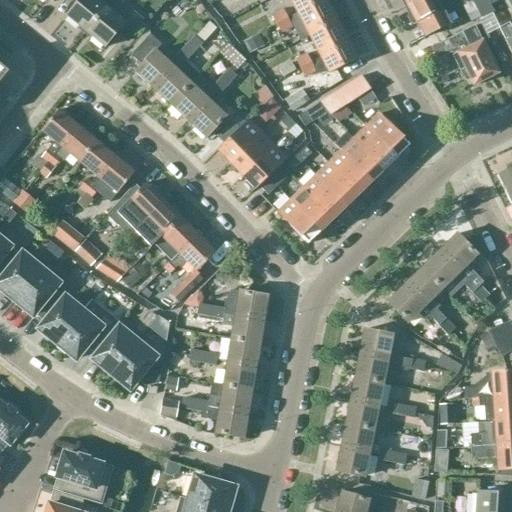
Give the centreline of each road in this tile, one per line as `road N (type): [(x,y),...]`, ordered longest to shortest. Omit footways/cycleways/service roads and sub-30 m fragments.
road 1 (residential): [(54,61),(192,172),(317,304)]
road 2 (residential): [(271,485),(70,404)]
road 3 (residential): [(317,304),(331,274),(455,164)]
road 4 (residential): [(455,164),(365,0)]
road 5 (residential): [(271,485),(317,304)]
road 6 (residential): [(511,274),(455,164)]
